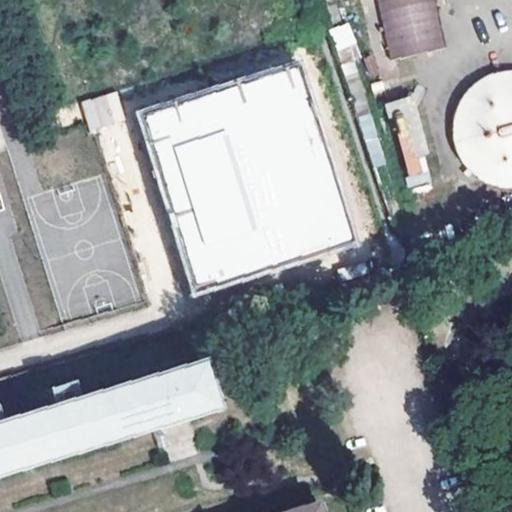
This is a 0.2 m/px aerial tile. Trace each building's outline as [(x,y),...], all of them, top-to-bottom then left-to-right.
[(431,0),(375,0),(389,60),(443,48),(431,0)] [(328,29),(340,62),(359,56),(347,22),(328,29)] [(356,60),(342,63),(349,102),(363,100),(356,60)] [(293,61),(129,113),(187,295),(351,243),(293,61)] [(511,72),(500,72),(482,78),(467,90),(457,105),(452,122),(452,141),(459,159),(472,175),(490,185),(509,188),(511,187),(511,72)] [(81,100),(88,130),(125,122),(117,92),(81,100)] [(413,96),(388,101),(407,188),(432,182),(413,96)] [(0,419),(0,475),(175,423),(215,411),(200,359),(0,419)]
